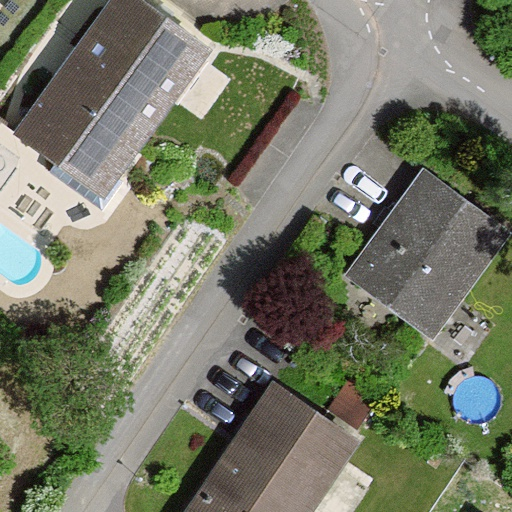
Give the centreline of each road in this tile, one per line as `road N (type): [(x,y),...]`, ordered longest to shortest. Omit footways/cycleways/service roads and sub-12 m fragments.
road 1 (residential): [(398,25),(74,511)]
road 2 (residential): [(398,25),(511,108)]
